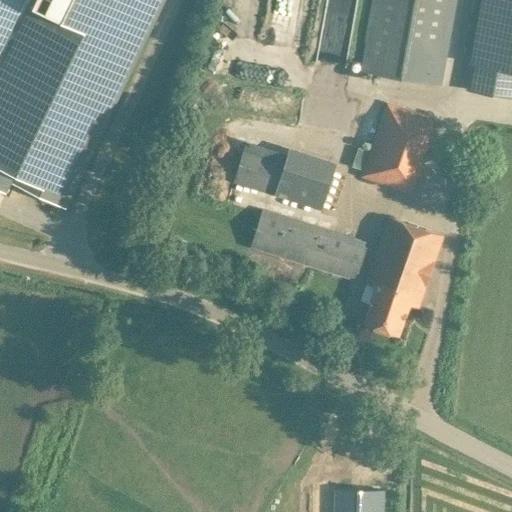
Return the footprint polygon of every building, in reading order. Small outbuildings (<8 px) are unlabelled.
[(0,189),(5,192),(10,181),(64,207),(162,0),(32,0),(0,68),(0,189)] [(0,0),(0,68),(32,0),(0,0)] [(327,0),(326,56),(359,57),(360,0),(327,0)] [(373,0),(361,70),(440,84),(455,0),(373,0)] [(511,0),(483,0),(468,89),(511,97),(511,0)] [(195,106),(322,129),(328,95),(300,90),(305,63),(206,46),(195,106)] [(361,175),(409,193),(434,119),(386,103),(361,175)] [(333,171),(289,157),(289,159),(245,145),(233,181),(321,209),(333,171)] [(262,209),(257,226),(251,245),(354,278),(365,242),(262,209)] [(376,286),(370,303),(364,322),(398,334),(408,303),(418,306),(443,235),(390,216),(367,282),(376,286)] [(301,268),(296,276),(301,279),(306,272),(301,268)] [(336,489),(335,509),(335,511),(381,511),(382,490),(336,489)]
